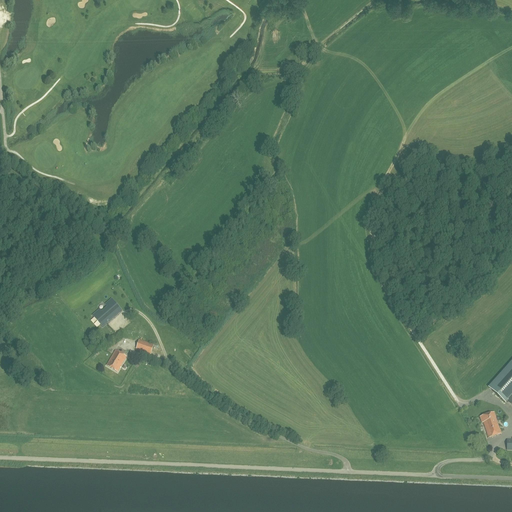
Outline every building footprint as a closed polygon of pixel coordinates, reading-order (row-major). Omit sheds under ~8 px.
[(102,311),(100,309),(94,313),(102,323),(107,319),(109,321),(122,310),(114,301),(102,311)] [(139,340),(136,350),(151,355),(154,345),(139,340)] [(117,372),(125,358),(126,357),(116,351),(107,366),(117,372)] [(511,360),(488,387),(506,404),(511,396),(511,360)] [(483,423),(485,429),(498,425),(494,412),(480,417),(482,423),(483,423)] [(488,438),(501,434),(498,425),(485,429),(488,438)]
